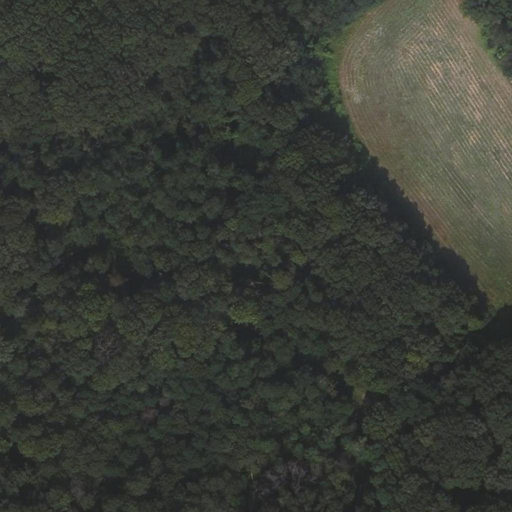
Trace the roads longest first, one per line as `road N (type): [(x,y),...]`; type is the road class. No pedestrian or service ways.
road 1 (track): [(404,511),(304,232),(304,14)]
road 2 (track): [(304,14),(232,84),(171,123),(95,138),(0,139)]
